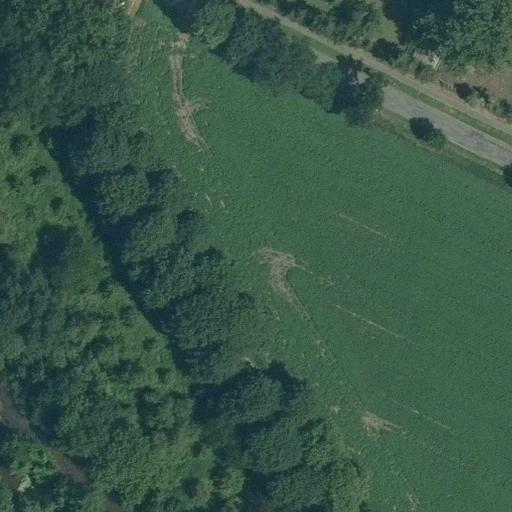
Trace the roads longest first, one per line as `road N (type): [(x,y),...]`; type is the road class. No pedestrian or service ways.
road 1 (unclassified): [(11,0),(289,511)]
road 2 (tertiary): [(511,159),(187,0)]
